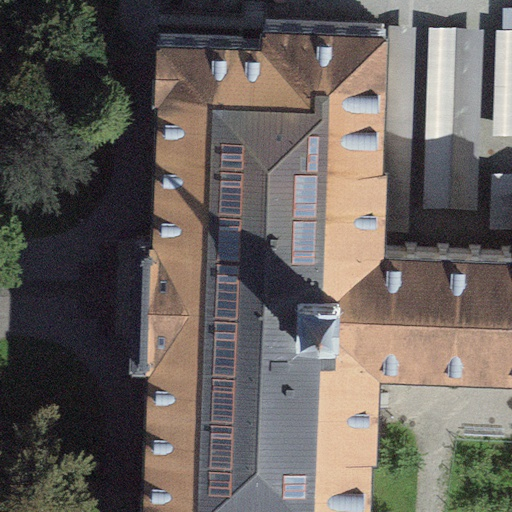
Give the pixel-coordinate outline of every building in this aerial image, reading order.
[(375,511),(380,366),(511,371),(511,228),(408,224),(385,224),(388,22),(389,4),(298,0),(261,0),(261,15),(155,14),(147,299),(141,511),(375,511)] [(388,22),(385,224),(408,224),(414,24),(388,22)] [(431,24),(426,168),(475,169),(479,26),(431,24)] [(511,30),(497,30),(493,134),(511,135),(511,30)] [(511,169),(490,169),(488,226),(511,226),(511,169)]
